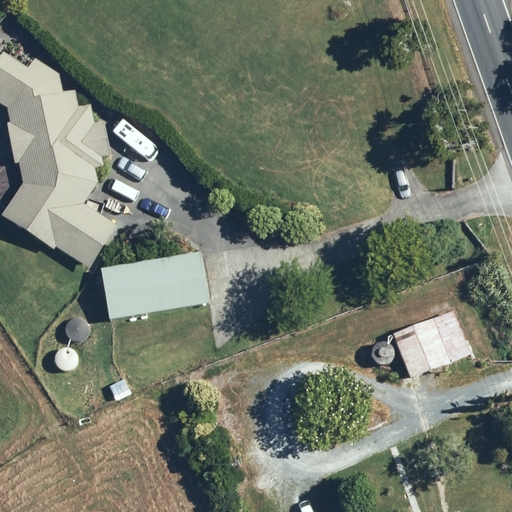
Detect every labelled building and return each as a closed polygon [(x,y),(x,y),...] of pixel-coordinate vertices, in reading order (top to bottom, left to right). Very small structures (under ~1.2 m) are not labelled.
[(8,128),(3,129),(11,168),(18,167),(22,188),(0,220),(0,223),(49,257),(53,252),(86,273),(114,231),(80,208),(94,187),(92,172),(101,171),(99,162),(107,161),(100,127),(91,129),(87,110),(75,112),(72,96),(59,99),(55,80),(31,64),(23,75),(0,59),(0,108),(5,112),(8,128)] [(195,258),(95,276),(99,302),(94,303),(95,311),(103,310),(106,326),(204,309),(195,258)] [(450,316),(390,340),(407,384),(467,361),(450,316)] [(199,347),(129,383),(136,397),(206,361),(199,347)] [(148,423),(156,439),(170,432),(162,416),(148,423)]
